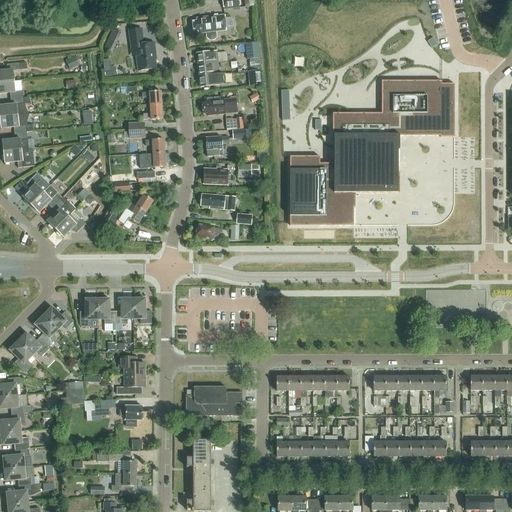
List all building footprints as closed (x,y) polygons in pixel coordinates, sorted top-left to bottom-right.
[(222,0),(224,11),(240,9),(239,0),(222,0)] [(198,34),(207,33),(207,34),(206,34),(207,39),(210,41),(214,41),(217,38),(216,33),(215,33),(226,31),(225,16),(196,19),(197,22),(193,22),(194,32),(198,32),(198,34)] [(440,22),(344,24),(345,40),(360,39),(360,59),(377,58),(377,41),(400,41),(400,39),(408,39),(408,69),(427,69),(426,37),(441,37),(440,22)] [(115,40),(119,33),(113,30),(109,37),(115,40)] [(142,30),(134,31),(129,32),(132,55),(136,54),(139,72),(157,70),(156,60),(157,60),(155,44),(144,45),(142,30)] [(429,41),(428,42),(432,49),(438,45),(434,38),(429,41)] [(258,44),(246,46),(247,61),(259,60),(258,44)] [(198,66),(218,64),(217,53),(197,55),(198,66)] [(70,71),(80,66),(79,66),(76,58),(75,57),(66,61),(70,71)] [(0,83),(15,82),(14,72),(28,70),(28,63),(8,65),(9,71),(0,72),(0,83)] [(198,66),(199,78),(219,75),(218,64),(198,66)] [(113,76),(111,68),(104,69),(106,78),(113,76)] [(251,72),(247,73),(249,87),(262,86),(261,71),(251,72)] [(219,75),(199,78),(201,88),(220,86),(219,75)] [(67,90),(77,89),(76,81),(66,82),(67,90)] [(17,92),(15,82),(0,83),(0,94),(11,94),(12,100),(24,98),(24,92),(17,92)] [(290,157),(290,227),(354,227),(354,209),(356,209),(355,194),(400,194),(400,173),(398,173),(398,151),(400,151),(400,137),(441,137),(440,138),(454,138),(455,138),(455,85),(442,85),(442,82),(382,82),(382,103),(383,103),(383,114),(355,114),(349,114),(333,114),(333,146),(333,148),(333,164),(320,164),(320,157),(290,157)] [(289,91),(281,91),(283,121),(291,121),(289,91)] [(150,99),(151,107),(162,106),(161,93),(150,93),(150,94),(143,94),(143,100),(150,99)] [(253,104),(260,100),(257,94),(250,98),(253,104)] [(1,118),(29,115),(28,114),(27,113),(27,111),(26,110),(25,108),(25,107),(25,105),(31,105),(30,98),(24,98),(12,100),(12,106),(1,107),(1,106),(0,106),(1,118)] [(206,105),(202,105),(203,115),(208,115),(208,117),(225,115),(225,109),(237,108),(236,100),(224,101),(224,98),(205,100),(206,105)] [(163,120),(162,106),(151,107),(151,115),(144,115),(144,120),(151,120),(151,121),(163,120)] [(29,116),(29,115),(1,118),(3,130),(3,129),(15,128),(15,134),(28,133),(34,132),(34,125),(27,126),(27,125),(27,123),(27,122),(27,121),(28,119),(28,118),(29,117),(29,116)] [(93,125),(92,118),(84,118),(84,126),(93,125)] [(129,132),(145,131),(145,123),(128,124),(129,132)] [(145,131),(129,132),(125,133),(125,140),(129,140),(146,139),(145,131)] [(245,131),(232,132),(233,140),(246,139),(245,131)] [(4,141),(5,153),(30,150),(28,133),(15,134),(16,141),(5,142),(4,141)] [(222,150),(222,145),(229,144),(229,138),(222,139),(221,138),(205,139),(206,151),(207,158),(222,157),(222,150)] [(153,147),(154,155),(165,154),(164,140),(153,141),(153,142),(145,143),(146,147),(153,147)] [(33,150),(30,150),(5,153),(6,165),(7,165),(7,164),(18,163),(19,169),(36,167),(35,166),(34,167),(33,150)] [(91,155),(87,151),(83,155),(87,159),(91,155)] [(166,168),(165,154),(154,155),(154,163),(147,164),(147,169),(154,168),(154,169),(166,168)] [(238,178),(251,178),(252,171),(251,165),(238,165),(238,178)] [(228,186),(229,171),(204,170),(204,185),(228,186)] [(137,181),(155,179),(155,172),(136,174),(137,181)] [(32,206),(51,187),(38,174),(28,184),(33,189),(24,198),(24,197),(23,198),(32,206)] [(129,184),(114,185),(115,193),(130,191),(129,184)] [(53,210),(63,199),(52,187),(52,186),(51,187),(32,206),(40,214),(41,214),(40,213),(48,205),(53,210)] [(84,189),(78,196),(84,202),(90,195),(84,189)] [(139,192),(136,197),(142,200),(137,208),(146,214),(154,202),(145,196),(144,196),(139,192)] [(94,201),(89,196),(85,201),(90,206),(94,201)] [(210,209),(235,211),(236,199),(202,196),(201,207),(210,208),(210,209)] [(57,231),(69,218),(77,210),(64,198),(63,199),(53,210),(57,214),(49,222),(48,222),(57,231)] [(122,217),(118,223),(120,224),(124,227),(128,221),(129,219),(139,225),(146,214),(137,208),(132,214),(127,211),(124,215),(122,217)] [(104,223),(104,228),(114,234),(120,224),(118,223),(122,217),(112,211),(109,216),(104,223)] [(253,216),(237,215),(236,225),(252,226),(258,227),(259,220),(252,219),(253,216)] [(69,218),(57,231),(65,239),(65,238),(73,230),(77,234),(86,225),(82,220),(76,225),(69,218)] [(195,237),(205,239),(206,240),(209,241),(211,240),(220,242),(222,230),(198,226),(197,230),(196,231),(195,234),(196,236),(195,237)] [(239,227),(231,226),(231,241),(239,241),(239,227)] [(92,320),(98,320),(98,301),(87,301),(87,300),(86,300),(86,313),(80,313),(80,326),(81,328),(92,328),(92,320)] [(98,301),(98,320),(105,320),(105,325),(116,325),(116,313),(110,313),(110,300),(109,300),(109,301),(98,301)] [(134,320),(134,301),(123,301),(123,300),(122,300),(122,313),(116,313),(116,325),(123,325),(123,320),(134,320)] [(134,301),(134,320),(141,320),(141,325),(152,325),(152,312),(146,312),(146,300),(145,300),(134,301)] [(44,317),(58,331),(63,326),(67,330),(74,322),(65,313),(61,317),(52,308),(52,309),(44,317)] [(40,338),(49,347),(57,339),(53,336),(58,331),(44,317),(36,325),(36,324),(35,325),(44,334),(40,338)] [(43,357),(46,354),(51,349),(49,347),(40,338),(36,343),(27,334),(26,334),(27,335),(19,343),(33,356),(37,352),(43,357)] [(33,356),(19,343),(11,351),(10,350),(19,359),(15,364),(24,373),(26,374),(33,366),(28,361),(33,356)] [(125,377),(145,377),(145,364),(132,365),(132,359),(134,359),(135,359),(119,359),(119,369),(125,369),(125,377)] [(145,377),(125,377),(125,389),(117,389),(117,396),(135,396),(135,395),(133,395),(133,389),(146,389),(145,377)] [(374,391),(386,391),(386,377),(373,377),(374,391)] [(398,377),(386,377),(386,391),(398,391),(398,377)] [(398,391),(410,391),(410,377),(398,377),(398,391)] [(422,377),(410,377),(410,391),(422,391),(422,377)] [(434,391),(434,377),(422,377),(422,391),(434,391)] [(446,377),(434,377),(434,391),(434,415),(439,415),(439,406),(439,398),(439,391),(447,391),(446,377)] [(482,391),(482,377),(471,377),(471,391),(482,391)] [(495,377),(482,377),(482,391),(495,391),(495,377)] [(507,391),(507,377),(495,377),(495,391),(507,391)] [(0,398),(17,396),(16,385),(21,385),(21,378),(8,379),(9,385),(0,386),(0,398)] [(277,392),(289,392),(289,378),(276,378),(277,392)] [(301,378),(289,378),(289,392),(295,392),(301,392),(301,378)] [(313,392),(313,378),(301,378),(301,392),(307,392),(313,392)] [(325,378),(313,378),(313,392),(325,392),(325,378)] [(337,392),(337,378),(325,378),(325,392),(337,392)] [(350,378),(337,378),(337,392),(350,392),(350,378)] [(67,400),(85,399),(84,383),(61,384),(62,390),(66,390),(67,400)] [(243,393),(227,393),(227,387),(194,387),(194,396),(186,396),(186,417),(243,417),(243,393)] [(0,409),(11,409),(12,415),(24,414),(32,413),(32,406),(19,407),(17,396),(0,398),(0,409)] [(116,402),(94,404),(95,411),(92,412),(92,418),(110,416),(109,409),(116,409),(116,402)] [(453,403),(445,403),(445,414),(454,413),(453,403)] [(143,422),(143,408),(126,407),(126,409),(120,409),(120,417),(126,417),(126,421),(143,422)] [(24,414),(12,415),(12,421),(0,422),(0,423),(1,434),(21,432),(20,425),(25,425),(24,414)] [(289,427),(289,420),(276,419),(276,427),(289,427)] [(289,458),(289,444),(289,428),(284,428),(284,437),(283,437),(283,444),(277,444),(277,458),(289,458)] [(338,443),(338,438),(338,437),(337,437),(337,428),(332,428),(332,437),(325,437),(325,443),(325,458),(337,458),(338,443)] [(386,457),(386,443),(386,428),(381,428),(381,437),(380,437),(380,443),(374,443),(374,457),(386,457)] [(422,457),(434,457),(434,443),(434,428),(429,428),(429,443),(422,443),(422,457)] [(14,444),(15,451),(28,450),(30,449),(29,438),(22,439),(21,432),(1,434),(2,445),(1,445),(14,444)] [(132,441),(132,451),(142,450),(142,441),(132,441)] [(187,458),(187,468),(193,468),(193,469),(193,471),(193,484),(202,484),(211,484),(211,482),(211,442),(211,441),(207,441),(201,441),(193,441),(193,458),(187,458)] [(325,443),(314,444),(314,458),(325,458),(325,443)] [(350,443),(338,443),(337,458),(350,458),(350,443)] [(398,443),(386,443),(386,457),(398,457),(398,443)] [(398,443),(398,457),(410,457),(410,443),(398,443)] [(422,443),(410,443),(410,457),(422,457),(422,443)] [(447,443),(434,443),(434,457),(447,457),(447,443)] [(482,443),(478,443),(471,443),(471,457),(482,457),(482,443)] [(495,443),(482,443),(482,457),(495,457),(495,443)] [(508,457),(507,443),(495,443),(495,457),(508,457)] [(302,444),(289,444),(289,458),(301,458),(302,444)] [(302,444),(301,458),(314,458),(314,444),(302,444)] [(4,459),(5,470),(24,468),(23,457),(28,456),(28,450),(15,451),(16,457),(3,458),(3,459),(4,459)] [(117,471),(117,474),(136,475),(137,462),(124,462),(124,471),(117,471)] [(46,477),(47,477),(53,477),(54,477),(53,466),(45,466),(46,477)] [(18,480),(19,487),(35,485),(34,478),(33,478),(33,468),(33,467),(24,468),(5,470),(6,481),(5,481),(5,482),(18,480)] [(112,486),(112,492),(122,492),(122,487),(136,487),(136,475),(117,474),(116,474),(116,487),(112,486)] [(8,506),(28,504),(27,497),(32,496),(41,492),(40,484),(35,485),(19,487),(19,493),(6,494),(6,495),(7,494),(8,506)] [(187,501),(187,511),(192,511),(194,511),(193,511),(211,511),(211,507),(211,501),(211,484),(202,484),(193,484),(193,498),(193,501),(187,501)] [(91,487),(91,496),(104,496),(104,487),(91,487)] [(292,511),(292,497),(279,497),(279,511),(292,511)] [(315,511),(316,501),(306,501),(306,498),(292,497),(292,511),(291,511),(298,511),(306,511),(309,511),(308,511),(315,511)] [(339,511),(339,497),(326,497),(325,501),(316,501),(315,511),(319,511),(320,511),(325,511),(333,511),(332,511),(339,511)] [(339,497),(339,511),(353,511),(353,497),(339,497)] [(385,511),(386,497),(372,497),(372,511),(380,511),(385,511)] [(386,497),(385,511),(392,511),(400,511),(409,511),(409,501),(400,501),(400,497),(386,497)] [(409,501),(409,511),(413,511),(419,511),(427,511),(432,511),(433,511),(433,497),(419,497),(418,501),(409,501)] [(433,497),(433,511),(447,511),(447,497),(433,497)] [(479,511),(479,497),(466,497),(466,511),(479,511)] [(503,511),(503,500),(493,500),(493,497),(479,497),(479,511),(485,511),(486,511),(493,511),(496,511),(503,511)] [(105,500),(105,504),(104,504),(104,511),(106,511),(121,511),(121,510),(117,510),(116,504),(113,504),(113,500),(105,500)] [(511,500),(503,500),(503,511),(509,511),(510,511),(511,510),(511,500)]
